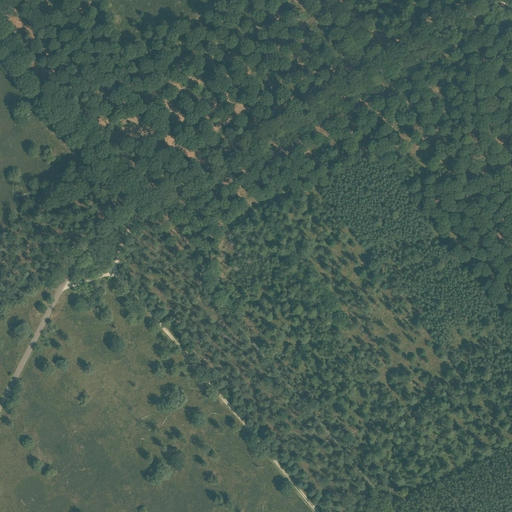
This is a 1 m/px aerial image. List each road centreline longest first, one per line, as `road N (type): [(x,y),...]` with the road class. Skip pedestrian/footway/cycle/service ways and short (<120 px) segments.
road 1 (unclassified): [(140,207),(506,0)]
road 2 (track): [(60,291),(106,275),(120,279),(315,511)]
road 3 (unclassified): [(0,406),(79,252),(140,207)]
road 4 (unclassified): [(0,39),(140,207)]
